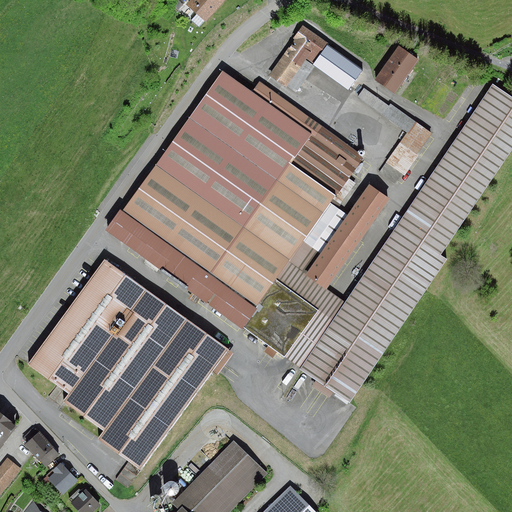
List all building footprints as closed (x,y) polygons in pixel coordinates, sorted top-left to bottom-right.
[(229,0),(195,0),(192,4),(210,21),(229,0)] [(339,54),(303,28),(296,38),(297,39),(311,50),(305,58),(326,73),(339,54)] [(305,58),(311,50),(297,39),(271,75),(285,85),(286,85),(296,92),(314,67),(304,60),(305,58)] [(418,60),(399,47),(387,64),(406,77),(418,60)] [(362,71),(339,54),(326,73),(349,89),(362,71)] [(406,77),(387,64),(376,80),(394,93),(406,77)] [(253,93),(223,71),(122,213),(255,309),(289,261),(304,239),(311,244),(322,228),(316,223),(330,203),(333,198),(340,203),(354,183),(347,178),(362,157),(322,129),(322,128),(308,118),(307,118),(260,84),(253,93)] [(301,368),(300,369),(316,380),(314,383),(331,395),(333,392),(350,403),(446,259),(440,255),(511,148),(511,97),(492,84),(345,303),(301,368)] [(388,107),(364,89),(358,97),(408,133),(415,122),(390,105),(388,107)] [(415,122),(408,133),(379,173),(395,184),(431,133),(415,122)] [(314,266),(308,274),(325,287),(326,287),(388,199),(370,186),(349,216),(321,256),(318,254),(311,264),(314,266)] [(349,216),(330,203),(316,223),(322,228),(311,244),(304,239),(289,261),(308,274),(314,266),(311,264),(318,254),(321,256),(349,216)] [(255,309),(122,213),(121,212),(108,230),(242,327),(243,326),(255,309)] [(229,349),(105,259),(29,364),(57,385),(49,397),(61,406),(64,401),(105,431),(99,439),(129,461),(116,479),(128,488),(213,371),(229,349)] [(255,309),(243,326),(285,357),(301,368),(345,303),(324,288),(325,287),(308,274),(289,261),(255,309)] [(234,353),(229,349),(213,371),(218,375),(234,353)] [(0,448),(18,427),(0,412),(0,448)] [(60,455),(40,432),(25,445),(45,468),(60,455)] [(183,510),(180,511),(228,511),(265,474),(233,443),(175,503),(183,510)] [(0,495),(22,470),(7,458),(0,466),(0,495)] [(54,473),(48,479),(62,495),(78,481),(63,465),(63,466),(61,463),(52,471),(54,473)] [(93,511),(101,506),(85,489),(82,492),(79,490),(69,500),(71,503),(78,511),(93,511)] [(313,511),(295,493),(275,511),(313,511)] [(47,511),(34,502),(25,511),(47,511)]
